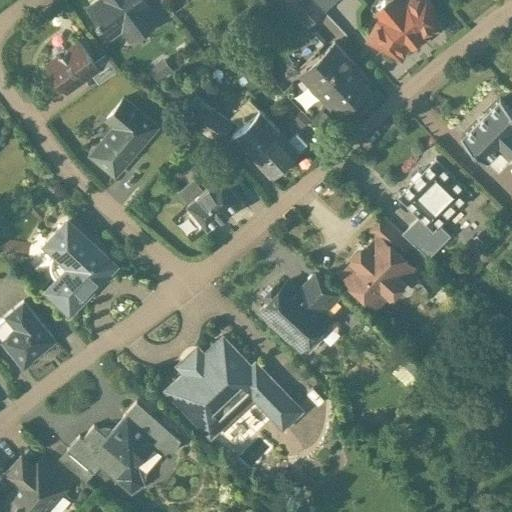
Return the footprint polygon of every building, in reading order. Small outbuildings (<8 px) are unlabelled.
[(101,0),(90,8),(99,20),(96,22),(100,26),(102,25),(109,34),(120,26),(131,40),(150,26),(148,24),(156,18),(157,17),(145,0),(101,0)] [(174,14),(163,0),(145,0),(157,17),(156,18),(160,24),(174,14)] [(281,0),(292,11),(293,11),(292,10),(301,0),(281,0)] [(301,0),(292,10),(293,11),(292,11),(307,28),(325,12),(313,0),(301,0)] [(313,0),(325,12),(337,0),(313,0)] [(405,0),(402,3),(399,0),(384,0),(379,10),(385,17),(380,21),(370,38),(401,55),(407,44),(411,40),(413,42),(421,36),(419,34),(423,31),(436,27),(427,0),(405,0)] [(326,13),(309,29),(323,44),(340,28),(326,13)] [(94,64),(79,43),(47,66),(67,92),(89,76),(98,70),(94,64)] [(356,67),(335,43),(322,55),(321,65),(310,76),(324,90),(320,94),(328,104),(333,104),(335,102),(343,111),(368,88),(356,75),(356,67)] [(117,73),(105,56),(94,64),(98,70),(89,76),(97,87),(117,73)] [(157,127),(124,99),(106,120),(115,127),(99,146),(123,167),(157,127)] [(511,110),(500,99),(462,138),(486,163),(500,150),(510,160),(511,158),(511,110)] [(259,111),(249,101),(243,106),(253,117),(259,111)] [(194,110),(187,120),(197,128),(205,118),(194,110)] [(205,118),(197,128),(218,144),(233,126),(212,110),(205,118)] [(253,117),(233,135),(253,157),(279,133),(259,111),(253,117)] [(279,133),(253,157),(253,158),(271,178),(299,153),(289,142),(280,132),(279,133)] [(307,145),(297,134),(289,142),(299,153),(307,145)] [(123,167),(99,146),(91,155),(115,176),(123,167)] [(438,160),(436,158),(434,160),(434,161),(401,194),(400,194),(399,196),(400,198),(401,197),(420,217),(432,228),(431,229),(433,230),(435,229),(435,228),(438,225),(468,194),(469,195),(470,193),(469,191),(468,191),(437,161),(438,160)] [(221,177),(187,205),(192,211),(189,213),(199,226),(203,224),(208,230),(221,219),(222,220),(230,214),(229,212),(242,202),(221,177)] [(193,179),(178,193),(188,203),(203,189),(193,179)] [(432,228),(420,217),(402,234),(411,243),(429,259),(451,237),(438,225),(435,228),(435,229),(433,230),(431,229),(432,228)] [(402,234),(385,218),(370,234),(378,242),(379,242),(396,258),(411,243),(402,234)] [(467,219),(458,230),(466,237),(476,226),(467,219)] [(68,221),(46,244),(48,246),(49,244),(58,252),(72,265),(92,244),(68,221)] [(396,258),(379,242),(378,242),(369,252),(366,249),(354,262),(357,265),(347,275),(376,302),(386,292),(389,295),(401,282),(398,279),(408,269),(396,258)] [(92,244),(72,265),(58,252),(54,256),(51,264),(51,271),(55,279),(57,281),(47,291),(70,313),(115,266),(92,244)] [(313,307),(287,283),(279,291),(274,287),(263,299),(268,303),(260,312),(302,351),(318,334),(312,328),(323,317),(322,316),(339,298),(330,289),(313,307)] [(23,303),(8,315),(18,328),(2,340),(22,365),(53,340),(23,303)] [(18,328),(8,315),(0,321),(0,337),(2,340),(18,328)] [(223,341),(206,357),(201,352),(182,370),(186,375),(170,391),(207,430),(223,415),(227,419),(252,397),(251,396),(263,385),(223,341)] [(291,403),(269,379),(263,385),(251,396),(252,397),(273,420),(291,403)] [(137,401),(123,417),(124,418),(108,438),(94,425),(83,438),(80,436),(67,450),(94,473),(100,467),(132,495),(146,486),(138,465),(153,448),(175,452),(181,441),(137,401)] [(41,474),(23,457),(8,474),(21,485),(6,502),(3,502),(1,502),(0,501),(0,511),(43,511),(62,492),(41,474)] [(51,463),(41,474),(62,492),(71,481),(51,463)]
